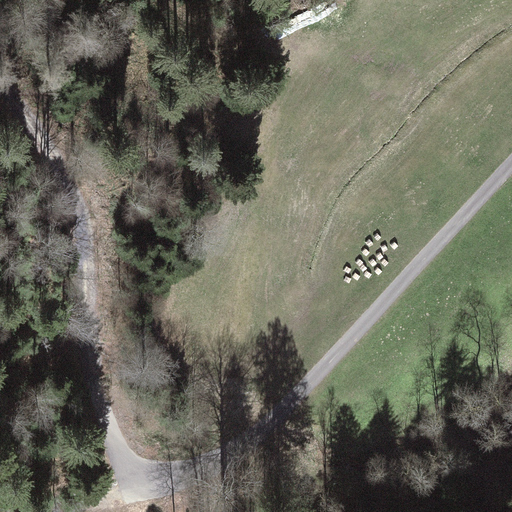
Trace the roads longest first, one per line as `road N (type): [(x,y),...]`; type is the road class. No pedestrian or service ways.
road 1 (track): [(511,168),(258,437),(190,476),(149,483),(130,475)]
road 2 (track): [(130,475),(102,411),(79,218),(42,135),(0,79)]
